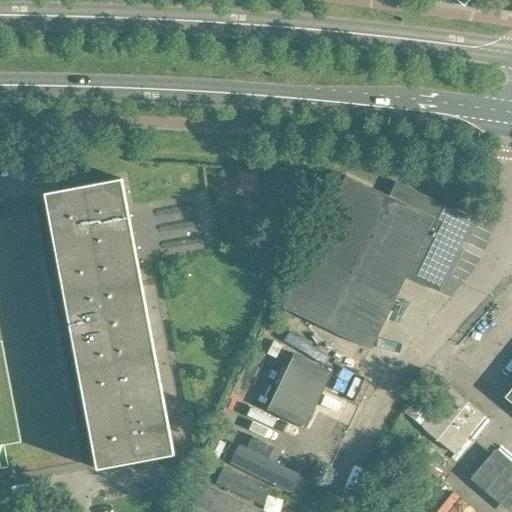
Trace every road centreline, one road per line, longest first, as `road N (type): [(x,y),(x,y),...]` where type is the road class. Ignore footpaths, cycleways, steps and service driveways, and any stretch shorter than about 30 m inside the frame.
road 1 (secondary): [(511,58),(287,32),(0,23)]
road 2 (secondary): [(0,87),(238,93),(511,122)]
road 3 (unclassified): [(328,511),(395,377),(498,259),(511,192)]
